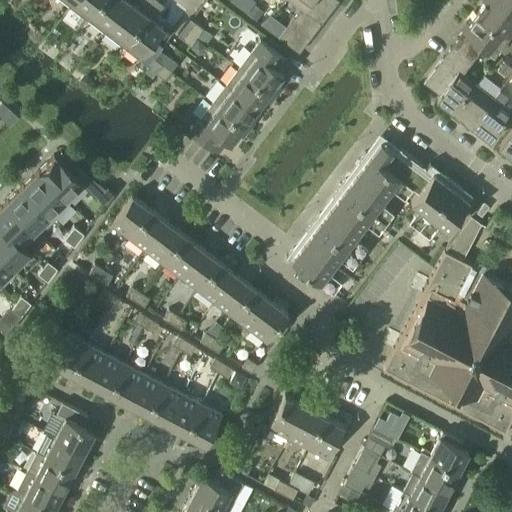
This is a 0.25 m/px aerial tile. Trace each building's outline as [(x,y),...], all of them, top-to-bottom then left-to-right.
[(71,0),(68,4),(85,17),(86,17),(98,0),(71,0)] [(98,0),(86,17),(85,17),(102,31),(125,0),(98,0)] [(128,0),(125,0),(102,31),(120,44),(120,43),(152,0),(140,0),(136,6),(128,0)] [(152,0),(120,43),(120,44),(137,57),(138,57),(152,37),(162,25),(152,18),(162,4),(157,0),(152,0)] [(289,0),(298,7),(277,35),(285,25),(292,15),(312,31),(335,0),(289,0)] [(485,0),(477,11),(508,35),(511,29),(511,9),(500,0),(485,0)] [(511,0),(500,0),(511,9),(511,0)] [(253,3),(246,12),(256,19),(263,10),(253,3)] [(477,11),(457,37),(478,53),(485,44),(495,52),(508,35),(477,11)] [(285,25),(305,40),(312,31),(292,15),(285,25)] [(183,24),(196,34),(204,40),(210,32),(189,16),(183,24)] [(176,33),(177,34),(189,43),(196,34),(183,24),(176,33)] [(277,35),(297,50),(305,40),(285,25),(277,35)] [(250,47),(236,65),(237,65),(273,93),(279,85),(274,81),(282,71),(279,69),(287,58),(257,36),(249,47),(250,47)] [(152,37),(138,57),(147,64),(153,56),(159,48),(161,44),(152,37)] [(450,47),(470,63),(478,53),(457,37),(450,47)] [(438,96),(455,110),(477,81),(464,71),(470,63),(450,47),(424,80),(441,93),(438,96)] [(153,56),(170,69),(176,60),(159,48),(153,56)] [(147,64),(143,70),(151,76),(155,71),(163,78),(170,69),(153,56),(147,64)] [(500,69),(509,75),(511,70),(511,66),(506,61),(500,69)] [(224,82),(256,106),(262,97),(267,101),(273,93),(237,65),(236,65),(224,82)] [(477,81),(455,110),(473,123),(495,95),(477,81)] [(211,100),(247,127),(253,119),(248,116),(256,106),(224,82),(211,100)] [(495,95),(473,123),(492,138),(511,111),(511,108),(503,102),(508,95),(500,89),(495,95)] [(197,117),(188,128),(217,150),(225,139),(228,142),(236,132),(241,135),(247,127),(211,100),(197,117)] [(511,127),(499,144),(511,153),(511,127)] [(355,171),(385,193),(390,187),(403,197),(412,185),(426,166),(425,165),(424,166),(395,144),(391,149),(379,140),(368,154),(364,151),(357,159),(362,163),(355,171)] [(38,169),(69,200),(65,195),(80,181),(86,174),(87,175),(88,174),(73,163),(72,164),(73,164),(68,169),(53,153),(38,169)] [(22,184),(53,215),(69,200),(38,169),(22,184)] [(432,170),(421,185),(439,199),(454,180),(445,174),(442,178),(432,170)] [(338,185),(385,220),(392,211),(379,201),(385,193),(355,171),(348,181),(344,177),(338,185)] [(86,174),(80,181),(96,196),(97,195),(105,187),(102,184),(88,174),(87,175),(86,174)] [(454,180),(439,199),(457,212),(468,197),(458,190),(462,186),(454,180)] [(6,199),(33,226),(48,212),(52,216),(53,215),(22,184),(6,199)] [(329,206),(358,228),(364,221),(377,231),(385,220),(338,185),(331,194),(336,197),(329,206)] [(407,219),(418,227),(439,199),(421,185),(409,201),(417,206),(407,219)] [(112,192),(105,187),(98,197),(105,202),(112,192)] [(130,192),(108,221),(126,235),(148,206),(130,192)] [(0,224),(26,251),(27,250),(18,241),(33,226),(6,199),(0,205),(0,224)] [(439,199),(418,227),(427,235),(437,222),(445,228),(457,212),(439,199)] [(148,206),(126,235),(143,248),(166,219),(148,206)] [(312,219),(359,255),(366,245),(353,235),(358,228),(329,206),(322,215),(318,212),(312,219)] [(511,259),(509,266),(511,267),(511,283),(461,257),(480,221),(470,214),(444,248),(443,247),(426,280),(425,279),(424,280),(425,281),(421,288),(420,288),(421,289),(381,365),(503,428),(511,410),(511,259)] [(166,219),(143,248),(161,261),(183,232),(166,219)] [(303,241),(332,262),(337,255),(351,265),(356,269),(361,262),(356,259),(359,255),(312,219),(305,228),(309,231),(303,241)] [(0,255),(10,266),(26,251),(0,224),(0,255)] [(68,231),(78,238),(82,232),(73,224),(68,231)] [(73,244),(78,238),(68,231),(63,237),(73,244)] [(183,232),(161,261),(179,274),(202,246),(183,232)] [(332,262),(303,241),(296,249),(291,246),(285,255),(332,290),(340,280),(327,269),(332,262)] [(202,246),(179,274),(196,288),(218,259),(202,246)] [(0,284),(0,283),(0,276),(10,266),(0,255),(0,284)] [(41,265),(51,273),(56,266),(46,259),(41,265)] [(218,259),(196,288),(213,301),(235,272),(218,259)] [(93,261),(88,270),(97,276),(102,266),(93,261)] [(46,279),(51,273),(41,265),(36,271),(46,279)] [(102,266),(97,276),(106,282),(111,272),(102,266)] [(235,272),(213,301),(230,314),(253,285),(235,272)] [(130,284),(125,293),(134,299),(139,289),(130,284)] [(253,285),(230,314),(248,327),(271,299),(253,285)] [(97,296),(106,302),(112,293),(103,287),(97,296)] [(139,289),(134,299),(143,304),(148,295),(139,289)] [(112,293),(106,302),(115,308),(121,298),(112,293)] [(15,300),(25,307),(30,301),(20,294),(15,300)] [(271,299),(248,327),(265,340),(286,311),(271,299)] [(20,314),(25,307),(15,300),(10,306),(20,314)] [(167,307),(162,316),(171,322),(176,312),(167,307)] [(134,319),(143,324),(148,315),(139,310),(134,319)] [(176,312),(171,322),(180,327),(185,318),(176,312)] [(148,315),(143,324),(152,330),(157,321),(148,315)] [(49,362),(67,371),(86,340),(66,329),(49,362)] [(204,329),(199,339),(208,344),(213,335),(204,329)] [(171,342),(180,347),(185,338),(176,332),(171,342)] [(213,335),(208,344),(217,350),(223,340),(213,335)] [(185,338),(180,347),(189,353),(194,343),(185,338)] [(86,340),(67,371),(88,382),(105,350),(86,340)] [(105,350),(88,382),(108,392),(124,360),(105,350)] [(208,364),(217,369),(222,361),(213,355),(208,364)] [(246,355),(240,364),(249,370),(255,361),(246,355)] [(124,360),(108,392),(127,402),(143,369),(124,360)] [(222,361),(217,369),(226,375),(231,366),(222,361)] [(143,369),(127,402),(147,412),(162,379),(143,369)] [(3,395),(12,400),(22,380),(13,375),(3,395)] [(162,379),(147,412),(165,422),(181,390),(162,379)] [(181,390),(165,422),(186,433),(202,400),(181,390)] [(283,393),(267,425),(286,435),(303,403),(283,393)] [(45,429),(45,430),(54,434),(82,449),(93,429),(81,423),(86,413),(61,400),(55,411),(62,415),(53,433),(45,429)] [(202,400),(186,433),(204,442),(221,410),(202,400)] [(303,403),(286,435),(306,445),(323,413),(303,403)] [(323,413),(306,445),(326,456),(342,424),(323,413)] [(377,415),(373,424),(392,434),(396,436),(401,426),(385,418),(378,414),(377,415)] [(35,448),(72,468),(82,449),(54,434),(45,430),(35,448)] [(437,433),(427,453),(428,454),(457,469),(467,449),(437,433)] [(367,434),(362,444),(378,452),(383,443),(367,434)] [(362,444),(352,463),(374,474),(380,462),(375,459),(378,452),(362,444)] [(25,468),(62,487),(72,468),(35,448),(25,468)] [(427,453),(417,472),(418,473),(447,488),(457,469),(428,454),(427,453)] [(235,467),(244,472),(250,463),(240,457),(235,467)] [(352,463),(343,482),(358,491),(363,483),(368,486),(374,474),(352,463)] [(15,487),(22,491),(52,506),(62,487),(25,468),(15,487)] [(201,472),(190,492),(225,510),(241,480),(218,468),(212,478),(201,472)] [(410,469),(400,488),(407,492),(407,491),(437,507),(447,488),(418,473),(417,472),(410,469)] [(267,471),(262,481),(272,487),(273,487),(278,477),(277,476),(267,471)] [(278,477),(273,487),(282,491),(287,482),(278,477)] [(287,482),(282,491),(291,496),(296,487),(287,482)] [(343,482),(337,492),(353,500),(358,491),(343,482)] [(391,507),(399,511),(434,511),(437,507),(407,491),(407,492),(400,488),(391,507)] [(5,506),(2,511),(49,511),(52,506),(22,491),(12,510),(5,506)] [(301,500),(309,504),(314,495),(305,491),(301,500)] [(190,492),(180,511),(182,511),(224,511),(225,510),(190,492)]
